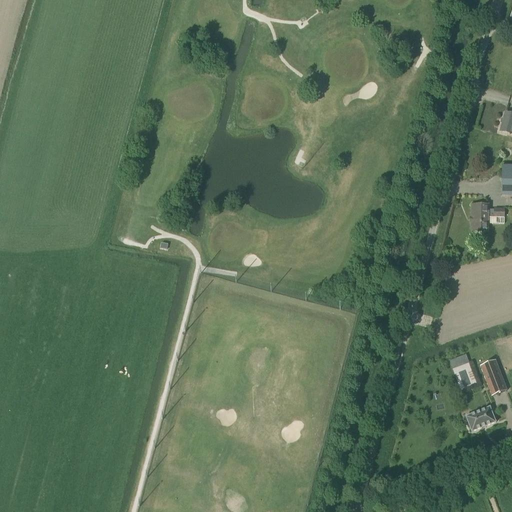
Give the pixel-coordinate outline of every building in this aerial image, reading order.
[(511,136),(511,115),(504,114),(499,133),(511,136)] [(511,167),(501,167),(501,197),(511,197),(511,167)] [(504,209),(488,209),(488,206),(471,206),(470,219),(473,219),(473,233),(487,233),(487,219),(504,219),(504,209)] [(491,397),(506,391),(495,361),(480,367),(491,397)] [(471,433),(495,423),(489,408),(465,418),(471,433)]
